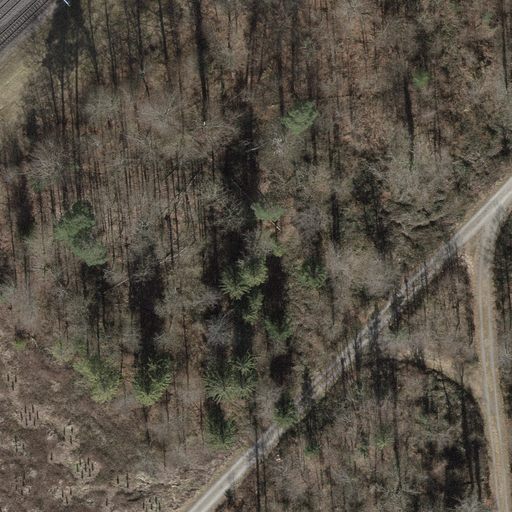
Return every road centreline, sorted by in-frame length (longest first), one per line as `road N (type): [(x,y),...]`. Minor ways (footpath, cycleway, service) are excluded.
road 1 (track): [(482,217),(195,511)]
road 2 (track): [(511,187),(482,217),(506,511)]
road 3 (track): [(107,0),(0,96)]
